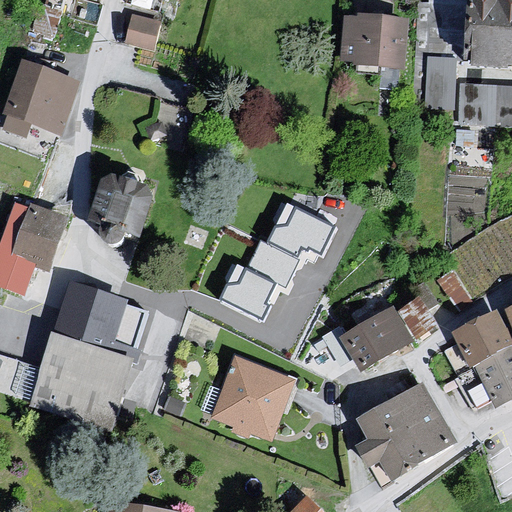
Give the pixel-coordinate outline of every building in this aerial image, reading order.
[(511,12),(460,5),(463,75),(511,77),(511,12)] [(126,38),(155,46),(163,19),(134,11),(126,38)] [(405,27),(342,22),(339,72),(404,76),(405,27)] [(426,105),(457,106),(459,55),(428,53),(426,105)] [(80,95),(15,66),(0,111),(0,122),(3,123),(1,134),(24,144),(28,132),(61,142),(80,95)] [(511,93),(460,89),(460,131),(511,134),(511,93)] [(122,215),(130,179),(128,171),(120,159),(99,155),(91,170),(87,215),(94,222),(109,205),(122,215)] [(0,248),(0,251),(35,261),(49,207),(18,198),(0,248)] [(287,203),(268,240),(298,255),(301,248),(308,251),(309,249),(322,256),(336,228),(287,203)] [(238,263),(218,298),(261,321),(270,306),(266,304),(277,284),(238,263)] [(131,302),(65,284),(50,339),(130,370),(151,320),(128,309),(131,302)] [(402,305),(414,335),(436,326),(424,296),(402,305)] [(511,308),(496,318),(511,371),(511,308)] [(386,315),(333,344),(357,378),(408,350),(386,315)] [(486,318),(444,342),(466,379),(506,355),(486,318)] [(130,370),(50,339),(27,414),(112,440),(130,370)] [(511,371),(506,355),(466,379),(486,412),(511,401),(511,371)] [(231,363),(211,424),(271,449),(295,389),(231,363)] [(419,393),(347,429),(358,447),(349,453),(362,476),(375,470),(387,489),(452,448),(419,393)]
